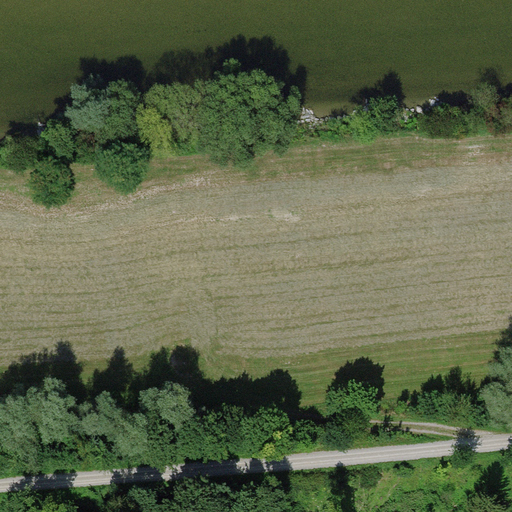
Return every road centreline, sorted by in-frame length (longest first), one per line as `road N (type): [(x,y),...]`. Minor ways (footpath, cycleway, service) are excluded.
road 1 (track): [(0,487),(511,442)]
road 2 (track): [(507,443),(451,429),(301,420),(245,398)]
